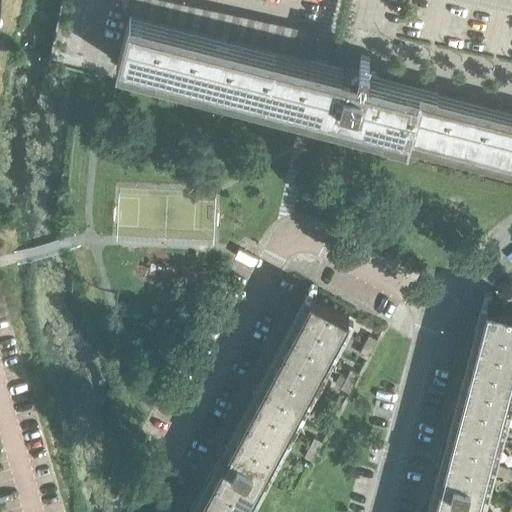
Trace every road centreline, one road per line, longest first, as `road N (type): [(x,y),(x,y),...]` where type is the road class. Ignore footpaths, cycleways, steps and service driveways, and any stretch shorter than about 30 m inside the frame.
road 1 (residential): [(160,452),(272,245),(290,233),(444,306)]
road 2 (residential): [(385,511),(444,306)]
road 3 (tertiary): [(358,0),(511,32)]
road 4 (residential): [(38,511),(0,386)]
